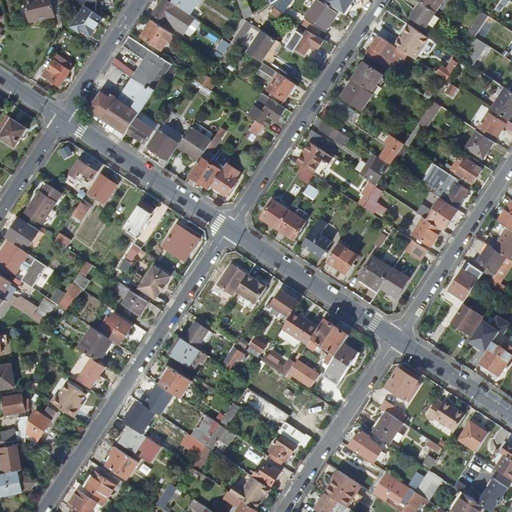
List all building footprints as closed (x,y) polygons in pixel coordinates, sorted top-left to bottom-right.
[(54,16),(53,11),(50,0),(36,0),(35,0),(34,0),(26,0),(25,0),(30,22),(54,16)] [(59,10),(59,8),(58,0),(50,0),(53,11),(59,10)] [(166,0),(162,0),(153,15),(167,24),(177,8),(166,0)] [(174,0),(173,3),(190,14),(199,0),(174,0)] [(246,0),(236,0),(240,9),(248,6),(246,0)] [(287,6),(277,0),(276,0),(269,4),(283,13),(287,6)] [(322,0),(317,0),(306,18),(326,31),(339,11),(322,0)] [(417,0),(420,2),(436,12),(443,0),(417,0)] [(436,12),(420,2),(410,17),(426,28),(436,13),(436,12)] [(86,6),(72,27),(80,32),(81,30),(90,36),(103,17),(86,6)] [(247,21),(256,27),(262,18),(255,13),(244,20),(247,21)] [(479,32),(489,17),(484,13),(473,29),(479,32)] [(196,19),(188,33),(193,36),(201,22),(196,19)] [(152,20),(141,36),(162,50),(172,34),(152,20)] [(409,25),(395,47),(407,55),(416,60),(430,39),(409,25)] [(506,30),(499,41),(503,44),(510,33),(506,30)] [(262,31),(248,53),(261,62),(275,40),(262,31)] [(510,33),(503,44),(497,53),(511,62),(511,61),(511,31),(510,33)] [(298,33),(288,48),(295,53),(297,50),(306,55),(310,49),(313,51),(316,47),(319,49),(324,42),(309,32),(306,37),(298,33)] [(172,64),(129,36),(123,45),(144,59),(133,76),(133,77),(155,91),(172,64)] [(395,47),(379,36),(366,54),(386,67),(391,60),(400,65),(407,55),(395,47)] [(475,38),(461,59),(470,65),(484,44),(475,38)] [(232,42),(224,55),(229,58),(237,46),(232,42)] [(119,55),(113,62),(131,76),(136,70),(122,60),(123,58),(119,55)] [(55,61),(49,70),(48,69),(43,76),(49,80),(60,87),(70,71),(69,70),(72,65),(58,56),(55,61)] [(364,63),(353,80),(372,92),(382,76),(364,63)] [(442,69),(438,75),(447,81),(451,75),(442,69)] [(201,72),(196,80),(204,85),(209,77),(201,72)] [(280,73),(266,95),(272,99),(281,104),(284,100),(285,100),(296,84),(280,73)] [(155,91),(133,77),(119,96),(107,88),(105,91),(102,89),(91,106),(93,112),(104,120),(126,134),(127,132),(137,116),(155,91)] [(353,80),(342,96),(362,110),(373,93),(372,92),(353,80)] [(451,85),(445,93),(451,97),(457,89),(451,85)] [(511,92),(506,89),(493,110),(510,121),(511,117),(511,92)] [(264,94),(250,115),(257,120),(263,124),(268,127),(273,119),(277,121),(285,109),(272,100),(272,99),(266,95),(264,94)] [(375,104),(379,106),(379,105),(386,110),(390,104),(380,97),(375,104)] [(334,107),(351,118),(355,111),(339,100),(334,107)] [(433,102),(419,123),(427,128),(441,107),(433,102)] [(373,114),(386,123),(392,114),(386,110),(379,105),(379,106),(373,114)] [(148,146),(163,156),(158,164),(164,168),(180,143),(163,132),(174,114),(171,111),(158,130),(148,146)] [(489,114),(478,132),(494,143),(495,143),(499,137),(501,138),(504,133),(503,132),(507,126),(489,114)] [(127,132),(143,142),(148,146),(158,130),(137,116),(127,132)] [(28,130),(12,119),(0,137),(0,138),(15,149),(28,130)] [(257,120),(250,130),(256,134),(263,124),(257,120)] [(325,122),(320,129),(331,136),(336,129),(325,122)] [(191,126),(180,143),(193,153),(191,155),(198,160),(201,157),(204,153),(212,140),(191,126)] [(478,132),(467,148),(483,159),(494,143),(478,132)] [(388,146),(381,158),(391,165),(405,144),(391,135),(386,144),(388,146)] [(212,140),(204,153),(206,154),(208,151),(210,153),(218,139),(214,136),(212,140)] [(143,142),(138,150),(143,154),(148,146),(143,142)] [(333,158),(311,143),(298,162),(313,173),(322,159),(329,164),(333,158)] [(375,155),(361,176),(377,187),(391,166),(375,155)] [(198,160),(189,176),(200,184),(213,165),(201,157),(198,160)] [(457,174),(473,185),(482,170),(466,159),(457,174)] [(97,172),(80,161),(71,175),(80,182),(84,175),(92,180),(97,172)] [(213,165),(200,184),(209,190),(212,185),(222,171),(216,167),(219,163),(216,161),(213,165)] [(222,171),(212,185),(227,196),(239,179),(238,178),(233,175),(236,169),(227,164),(224,167),(222,171)] [(236,169),(233,175),(238,178),(241,173),(236,169)] [(118,185),(102,175),(90,194),(105,204),(118,185)] [(447,189),(442,196),(459,207),(457,210),(459,211),(465,215),(468,210),(460,205),(469,192),(457,184),(456,185),(448,180),(444,187),(447,189)] [(63,195),(47,184),(42,191),(40,190),(36,197),(37,199),(35,202),(33,201),(25,213),(43,225),(63,195)] [(305,193),(315,199),(320,190),(311,184),(305,193)] [(274,200),(262,218),(278,228),(291,211),(274,200)] [(418,214),(425,218),(442,231),(445,232),(459,211),(457,210),(441,200),(433,213),(423,206),(418,214)] [(81,202),(73,215),(82,221),(90,208),(81,202)] [(142,202),(125,228),(137,237),(155,210),(142,202)] [(511,202),(499,221),(509,228),(511,229),(511,202)] [(291,211),(278,228),(295,240),(307,222),(291,211)] [(13,229),(8,237),(16,242),(19,238),(30,245),(40,230),(29,222),(28,224),(17,217),(10,227),(13,229)] [(320,218),(303,245),(322,257),(332,241),(322,234),(328,223),(320,218)] [(425,218),(414,235),(432,247),(442,231),(425,218)] [(199,240),(177,226),(164,247),(185,262),(199,240)] [(511,229),(509,228),(495,248),(507,257),(511,259),(511,229)] [(56,240),(68,248),(72,241),(61,234),(56,240)] [(341,240),(327,261),(347,274),(358,256),(352,252),(354,248),(341,240)] [(412,241),(405,251),(421,262),(428,252),(412,241)] [(12,243),(0,261),(0,263),(17,274),(22,266),(25,267),(24,268),(29,271),(26,276),(37,283),(41,277),(40,276),(42,274),(43,275),(48,267),(37,260),(33,266),(25,262),(30,255),(12,243)] [(484,253),(478,261),(496,273),(507,257),(495,248),(489,244),(483,253),(484,253)] [(135,245),(127,258),(133,262),(134,260),(142,249),(135,245)] [(374,256),(360,278),(379,291),(381,287),(393,269),(374,256)] [(70,262),(66,268),(77,275),(81,268),(70,262)] [(155,265),(140,288),(156,299),(161,292),(162,292),(167,285),(166,284),(172,277),(155,265)] [(241,287),(249,276),(232,265),(226,274),(227,274),(225,277),(224,276),(217,287),(234,298),(237,293),(241,287)] [(393,269),(381,287),(397,298),(410,279),(394,268),(393,269)] [(464,270),(451,290),(467,300),(480,280),(464,270)] [(0,296),(1,298),(12,282),(0,274),(0,296)] [(37,283),(26,276),(23,281),(34,288),(37,283)] [(241,287),(237,293),(257,305),(268,288),(267,288),(267,285),(263,282),(260,283),(249,276),(241,287)] [(489,282),(499,289),(500,288),(504,290),(506,287),(492,278),(489,282)] [(129,292),(117,284),(112,290),(125,299),(129,292)] [(272,305),(281,291),(275,287),(266,301),(272,305)] [(66,294),(58,289),(51,300),(59,305),(66,294)] [(125,304),(141,315),(149,302),(133,291),(125,304)] [(281,291),(272,305),(273,306),(270,310),(270,312),(278,317),(280,317),(283,313),(289,317),(298,303),(281,291)] [(2,299),(6,301),(28,315),(31,311),(5,294),(2,299)] [(227,306),(215,298),(202,317),(214,325),(219,319),(214,316),(219,309),(223,312),(227,306)] [(464,304),(453,322),(473,336),(483,321),(485,318),(464,304)] [(283,330),(307,346),(319,328),(295,312),(283,330)] [(135,327),(117,316),(113,322),(122,328),(114,339),(123,345),(135,327)] [(197,323),(209,331),(212,327),(199,319),(197,323)] [(319,328),(307,346),(314,350),(319,343),(332,352),(337,355),(345,344),(350,336),(325,319),(319,328)] [(469,343),(486,354),(494,342),(500,332),(505,335),(511,325),(502,319),(499,325),(495,322),(492,327),(483,321),(473,336),(469,343)] [(197,323),(185,340),(198,348),(209,331),(197,323)] [(94,328),(80,350),(86,354),(95,360),(100,363),(114,341),(94,328)] [(241,339),(238,344),(249,351),(256,340),(249,335),(245,341),(241,339)] [(183,338),(172,355),(191,368),(202,351),(198,348),(185,340),(183,338)] [(501,375),(511,357),(511,347),(507,345),(504,349),(494,342),(486,354),(481,362),(501,375)] [(330,366),(327,370),(342,380),(359,354),(345,344),(337,355),(330,366)] [(237,347),(224,366),(231,371),(234,367),(237,369),(244,357),(247,360),(249,357),(246,354),(247,353),(237,347)] [(332,352),(325,363),(330,366),(337,355),(332,352)] [(93,388),(99,380),(101,376),(107,368),(100,363),(95,360),(86,354),(71,376),(80,383),(82,380),(93,388)] [(290,373),(311,388),(319,375),(298,361),(290,373)] [(12,365),(0,365),(0,388),(15,387),(12,365)] [(157,383),(182,399),(193,383),(172,369),(167,376),(163,373),(157,383)] [(418,382),(400,369),(387,388),(406,401),(418,382)] [(253,380),(248,388),(261,396),(266,389),(253,380)] [(57,395),(52,403),(75,418),(79,411),(77,410),(87,395),(68,382),(59,397),(57,395)] [(248,388),(237,404),(280,433),(287,423),(291,416),(261,396),(248,388)] [(24,395),(5,398),(7,417),(27,413),(27,411),(29,411),(31,400),(26,400),(24,395)] [(227,403),(218,398),(207,415),(215,420),(227,403)] [(432,422),(452,435),(466,415),(457,409),(456,411),(452,408),(453,407),(445,402),(444,404),(438,400),(424,420),(431,425),(432,422)] [(133,428),(161,446),(173,454),(183,438),(159,422),(150,434),(144,431),(149,424),(143,420),(148,410),(138,403),(125,421),(134,427),(133,428)] [(381,408),(387,413),(395,418),(399,411),(385,403),(381,408)] [(57,414),(49,409),(44,417),(35,411),(28,434),(39,442),(57,414)] [(387,413),(374,433),(391,444),(404,424),(395,418),(387,413)] [(221,415),(216,422),(221,425),(225,418),(221,415)] [(19,418),(22,439),(27,438),(28,434),(30,416),(19,418)] [(211,418),(203,432),(212,438),(221,425),(216,422),(211,418)] [(280,433),(299,446),(306,436),(287,423),(280,433)] [(471,423),(460,441),(478,453),(489,435),(471,423)] [(221,425),(212,438),(207,446),(212,449),(218,441),(219,441),(223,435),(232,441),(236,435),(221,425)] [(121,442),(137,453),(140,448),(144,451),(141,455),(151,462),(161,446),(133,428),(131,426),(121,442)] [(0,432),(2,442),(19,440),(17,430),(0,432)] [(363,430),(351,448),(360,454),(375,463),(385,449),(370,439),(372,436),(363,430)] [(185,443),(201,454),(207,446),(190,435),(185,443)] [(1,450),(4,473),(18,471),(25,470),(22,454),(21,455),(20,447),(29,446),(27,438),(22,439),(19,440),(2,442),(1,442),(2,450),(1,450)] [(272,454),(270,457),(270,458),(282,465),(289,454),(292,456),(298,447),(283,438),(277,447),(275,445),(270,453),(272,454)] [(500,471),(511,452),(511,444),(509,443),(503,453),(505,454),(496,468),(500,471)] [(52,446),(48,452),(62,462),(66,455),(52,446)] [(120,450),(108,467),(129,481),(140,464),(120,450)] [(499,452),(492,463),(496,466),(504,454),(499,452)] [(511,452),(500,471),(511,478),(511,452)] [(261,457),(264,459),(263,460),(267,462),(270,458),(270,457),(263,453),(261,457)] [(438,456),(430,470),(437,475),(446,461),(438,456)] [(256,472),(253,477),(265,485),(266,484),(272,488),(282,472),(273,466),(271,470),(266,467),(261,475),(256,472)] [(189,472),(199,479),(202,473),(193,467),(189,472)] [(97,473),(87,488),(95,493),(108,502),(119,487),(123,489),(126,484),(102,468),(99,473),(97,473)] [(327,492),(328,493),(339,500),(348,506),(362,485),(339,470),(335,477),(336,478),(327,492)] [(418,488),(426,475),(419,471),(411,483),(418,488)] [(0,491),(1,491),(2,496),(24,493),(30,492),(37,482),(30,478),(20,472),(0,475),(0,491)] [(389,473),(375,493),(386,501),(390,494),(406,505),(416,490),(389,473)] [(216,487),(213,491),(221,497),(223,494),(226,497),(225,498),(241,509),(239,511),(237,510),(235,511),(260,511),(258,510),(243,501),(232,493),(206,476),(202,480),(211,486),(213,485),(216,487)] [(265,485),(253,477),(244,490),(237,486),(232,493),(243,501),(258,510),(272,489),(265,485)] [(510,488),(496,479),(480,503),(485,506),(488,508),(493,511),(494,511),(499,505),(503,504),(506,500),(505,495),(510,488)] [(168,510),(182,490),(172,483),(158,503),(168,510)] [(416,490),(406,505),(402,511),(416,511),(424,500),(428,503),(430,500),(416,490)] [(461,490),(447,511),(448,511),(453,511),(461,501),(458,499),(463,492),(461,490)] [(79,492),(69,507),(73,510),(75,511),(93,511),(99,505),(103,508),(108,502),(95,493),(91,499),(79,492)] [(461,501),(453,511),(480,511),(485,506),(480,503),(463,492),(458,499),(461,501)] [(328,493),(318,509),(322,511),(331,511),(339,500),(328,493)]
